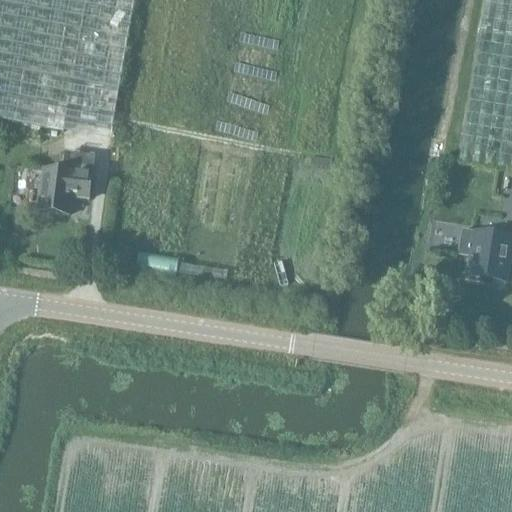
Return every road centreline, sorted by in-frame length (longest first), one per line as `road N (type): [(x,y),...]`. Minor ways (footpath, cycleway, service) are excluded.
road 1 (tertiary): [(0,300),(291,345)]
road 2 (tertiary): [(511,378),(291,345)]
